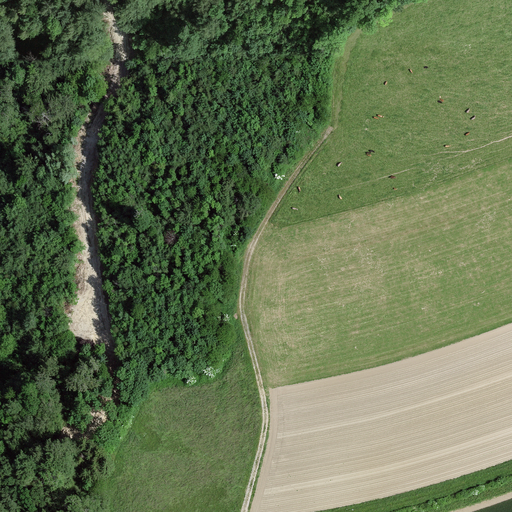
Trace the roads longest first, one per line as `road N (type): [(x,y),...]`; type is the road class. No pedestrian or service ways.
road 1 (track): [(242,511),(264,430),(241,311),(248,256),(332,126)]
road 2 (track): [(108,0),(122,70),(82,170),(105,325),(84,332),(78,319),(85,300)]
